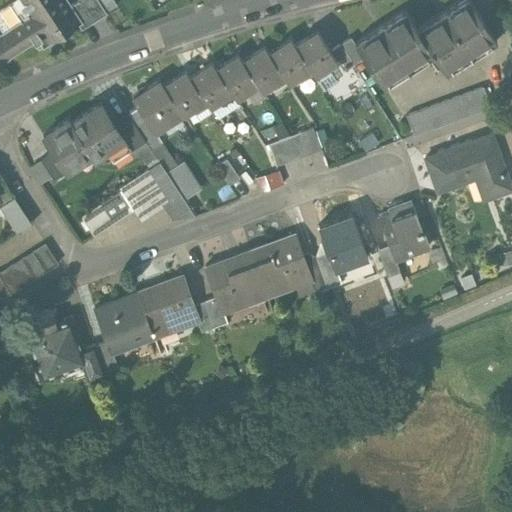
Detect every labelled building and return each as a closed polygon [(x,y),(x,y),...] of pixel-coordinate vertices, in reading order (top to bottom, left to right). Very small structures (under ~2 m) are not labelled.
[(64,0),(19,0),(15,3),(26,21),(0,37),(0,61),(33,41),(36,45),(51,35),(54,39),(78,24),(79,23),(70,9),(64,0)] [(83,0),(70,9),(79,23),(78,24),(83,32),(108,16),(97,0),(83,0)] [(467,0),(464,0),(416,30),(429,50),(442,69),(492,37),(467,0)] [(404,11),(354,43),(364,58),(379,82),(429,50),(416,30),(404,11)] [(314,76),(337,61),(330,51),(317,31),(295,46),(310,69),(314,76)] [(364,58),(354,43),(351,38),(340,45),(353,65),(364,58)] [(288,84),(310,69),(295,46),(291,39),(268,53),(284,77),(288,84)] [(353,65),(340,45),(330,51),(337,61),(343,72),(353,65)] [(264,47),(242,61),(257,85),(262,92),(284,77),(268,53),(264,47)] [(235,100),(257,85),(242,61),(238,55),(215,70),(230,93),(235,100)] [(211,63),(190,77),(205,101),(209,107),(230,93),(215,70),(211,63)] [(186,71),(163,85),(183,116),(205,101),(190,77),(186,71)] [(160,80),(131,98),(137,108),(155,134),(183,116),(163,85),(160,80)] [(483,87),(459,96),(472,115),(490,108),(483,87)] [(459,96),(406,115),(413,136),(472,115),(459,96)] [(100,106),(71,125),(68,121),(43,138),(44,141),(53,155),(64,172),(90,155),(93,159),(104,151),(112,162),(129,151),(116,130),(100,106)] [(161,144),(155,134),(137,108),(127,114),(131,120),(145,141),(151,150),(161,144)] [(116,130),(129,151),(145,141),(131,120),(116,130)] [(312,128),(301,132),(309,154),(321,150),(312,128)] [(309,154),(301,132),(268,145),(276,167),(309,154)] [(470,142),(424,159),(436,192),(482,175),(490,198),(511,190),(491,134),(489,135),(490,139),(471,146),(470,142)] [(175,166),(161,144),(151,150),(184,201),(200,190),(182,162),(175,166)] [(52,180),(64,172),(53,155),(41,163),(52,180)] [(226,159),(216,166),(229,186),(239,179),(226,159)] [(140,220),(169,201),(148,168),(119,187),(121,190),(80,217),(92,236),(133,209),(140,220)] [(0,207),(14,200),(0,176),(0,207)] [(411,204),(377,216),(388,246),(394,261),(427,249),(411,204)] [(350,214),(318,226),(321,235),(320,236),(327,254),(333,271),(335,270),(366,258),(350,214)] [(292,235),(250,251),(267,296),(309,280),(302,262),(292,235)] [(394,261),(388,246),(377,250),(387,277),(399,273),(394,261)] [(46,273),(58,265),(46,247),(34,254),(46,273)] [(250,251),(204,268),(215,297),(221,313),(223,313),(267,296),(250,251)] [(327,254),(317,258),(327,287),(328,289),(341,285),(335,270),(333,271),(327,254)] [(302,262),(309,280),(313,292),(327,287),(317,258),(316,257),(302,262)] [(181,277),(137,293),(154,338),(197,322),(198,322),(192,306),(181,277)] [(137,293),(94,309),(106,341),(110,354),(111,354),(154,338),(137,293)] [(204,301),(214,328),(227,324),(223,313),(221,313),(215,297),(204,301)] [(198,322),(197,322),(201,333),(214,328),(204,301),(192,306),(198,322)] [(55,318),(38,324),(39,329),(26,334),(42,379),(57,373),(56,369),(84,359),(69,318),(57,323),(55,318)] [(111,354),(110,354),(106,341),(95,345),(105,372),(117,368),(111,354)] [(7,345),(0,347),(0,356),(10,352),(7,345)]
